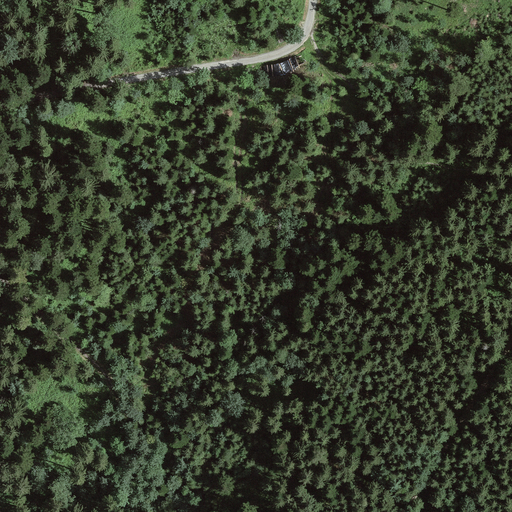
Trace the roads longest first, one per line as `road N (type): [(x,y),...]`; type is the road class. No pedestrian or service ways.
road 1 (track): [(0,103),(264,57),(301,38)]
road 2 (track): [(511,331),(400,511)]
road 3 (track): [(104,373),(0,280)]
